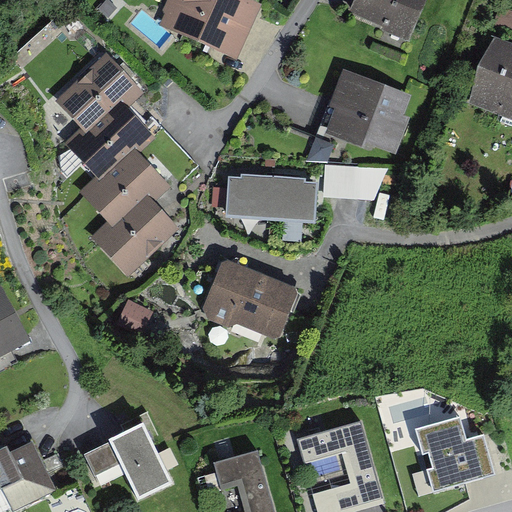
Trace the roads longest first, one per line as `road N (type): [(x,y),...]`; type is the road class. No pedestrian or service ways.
road 1 (residential): [(511,226),(437,240),(346,237),(309,266),(230,248)]
road 2 (residential): [(52,433),(73,405),(75,375),(27,280),(0,196)]
road 3 (residential): [(217,149),(314,0)]
